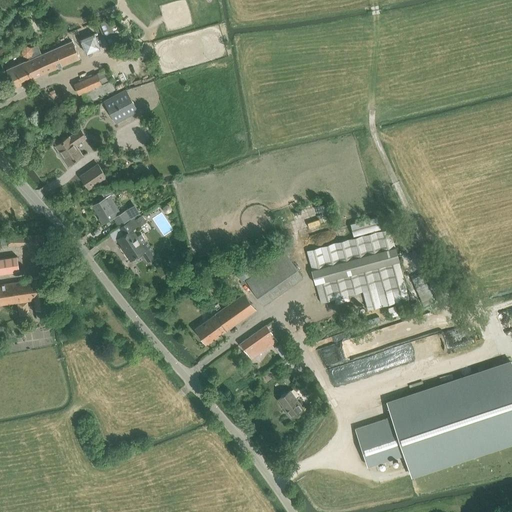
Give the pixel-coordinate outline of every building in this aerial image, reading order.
[(98,23),(107,44),(117,40),(108,19),(98,23)] [(80,39),(86,54),(101,48),(95,33),(80,39)] [(24,61),(7,68),(15,87),(32,80),(32,79),(79,58),(72,41),(41,54),(34,57),(29,59),(24,62),(24,61)] [(41,54),(40,52),(38,45),(31,48),(34,57),(41,54)] [(28,56),(29,59),(34,57),(31,48),(27,46),(23,47),(22,51),(23,54),(28,56)] [(85,101),(106,92),(115,88),(112,80),(102,84),(111,80),(106,69),(74,83),(79,94),(82,93),(85,101)] [(115,122),(136,111),(125,90),(104,101),(115,122)] [(78,110),(72,99),(55,108),(61,119),(78,110)] [(75,144),(85,137),(80,130),(70,137),(69,137),(56,146),(69,164),(83,155),(75,144)] [(81,176),(90,188),(107,176),(98,164),(81,176)] [(136,169),(139,175),(151,169),(149,164),(136,169)] [(105,198),(94,205),(101,217),(100,218),(103,224),(114,217),(119,226),(130,219),(125,211),(121,213),(113,201),(110,195),(115,192),(114,190),(102,192),(105,198)] [(323,201),(314,204),(316,213),(326,210),(323,201)] [(164,206),(163,209),(165,212),(168,212),(171,210),(172,208),(170,205),(167,204),(164,206)] [(142,245),(141,244),(146,241),(141,234),(137,237),(132,230),(136,228),(139,226),(140,227),(147,222),(142,215),(135,219),(134,218),(131,221),(119,228),(124,235),(117,239),(122,247),(123,246),(132,260),(141,254),(147,262),(155,257),(146,243),(142,245)] [(377,216),(350,224),(354,236),(381,229),(377,216)] [(368,310),(409,298),(390,229),(307,252),(321,302),(334,299),(348,295),(363,291),(368,310)] [(44,235),(8,235),(8,234),(1,234),(1,246),(44,245),(44,235)] [(263,305),(303,277),(285,253),(246,280),(263,305)] [(256,255),(233,271),(241,281),(247,277),(263,266),(256,255)] [(0,273),(19,271),(17,256),(0,258),(0,273)] [(180,259),(171,266),(175,271),(184,263),(180,259)] [(215,262),(212,272),(220,275),(223,265),(215,262)] [(435,302),(423,273),(411,278),(424,306),(435,302)] [(32,280),(0,284),(0,304),(18,302),(20,315),(29,314),(27,301),(34,300),(36,309),(37,319),(47,318),(45,298),(47,297),(46,292),(44,291),(42,276),(31,278),(32,280)] [(207,345),(256,310),(245,294),(196,328),(207,345)] [(348,295),(334,299),(336,304),(349,300),(348,295)] [(272,335),(279,330),(272,320),(240,343),(247,353),(248,353),(252,358),(277,341),(272,335)] [(275,347),(283,359),(290,354),(282,342),(275,347)] [(286,359),(276,365),(280,371),(289,364),(286,359)] [(392,416),(355,428),(362,447),(364,451),(367,455),(371,458),(376,459),(377,463),(404,454),(411,475),(511,441),(511,366),(511,362),(387,403),(392,416)] [(290,390),(278,399),(291,418),(304,409),(295,397),(298,394),(294,388),(290,390)] [(316,394),(314,400),(321,403),(324,397),(316,394)]
